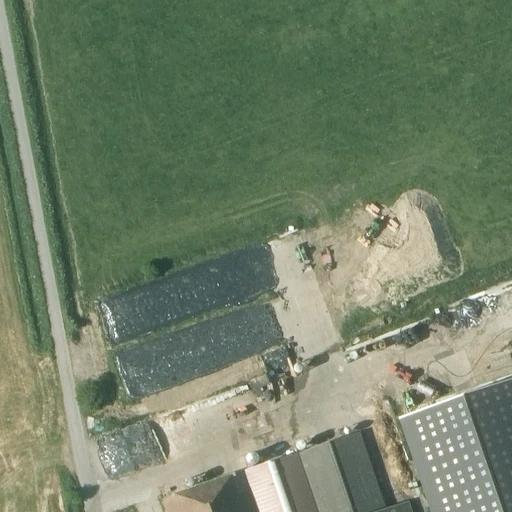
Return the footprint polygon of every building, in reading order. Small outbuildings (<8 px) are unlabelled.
[(326,350),(342,345),(304,235),(288,240),(326,350)] [(414,328),(345,354),(351,371),(421,345),(414,328)] [(269,385),(265,375),(249,382),(252,391),(269,385)] [(511,511),(511,381),(407,417),(439,511),(511,511)] [(359,432),(162,500),(166,511),(412,511),(409,501),(385,509),(359,432)]
